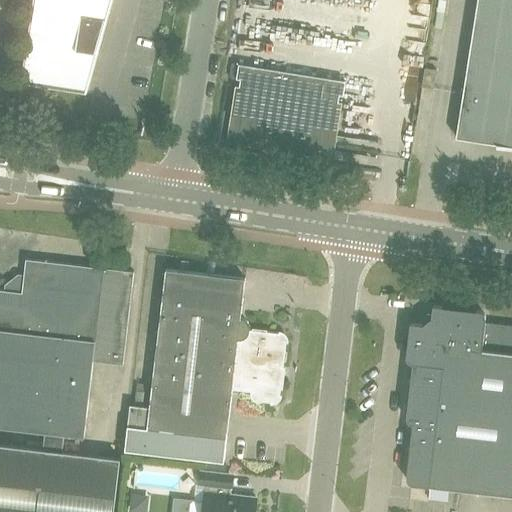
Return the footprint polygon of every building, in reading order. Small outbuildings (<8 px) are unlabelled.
[(32,0),(20,82),(22,82),(87,92),(112,0),(32,0)] [(511,0),(477,0),(456,137),(511,146),(511,0)] [(236,85),(227,142),(324,157),(325,153),(331,148),(335,149),(342,102),(338,102),(340,95),(343,95),(346,81),(239,64),(237,78),(241,79),(240,86),(236,85)] [(434,88),(437,69),(425,68),(422,87),(434,88)] [(0,427),(45,433),(65,435),(84,437),(93,359),(123,363),(134,271),(26,258),(24,278),(18,277),(9,285),(8,290),(0,289),(0,427)] [(232,389),(252,391),(252,392),(253,394),(253,395),(254,397),(255,398),(256,399),(257,400),(258,400),(260,401),(271,402),(272,402),(274,402),(275,401),(276,401),(278,400),(279,398),(279,397),(280,396),(280,395),(281,388),(281,387),(281,386),(280,386),(279,385),(278,384),(277,384),(279,370),(283,371),(286,342),(286,341),(286,339),(286,338),(285,336),(284,335),(283,334),(281,334),(280,333),(250,329),(250,328),(250,326),(249,324),(249,323),(248,321),(246,320),(245,319),(244,318),(242,318),(241,318),(246,278),(166,269),(164,289),(147,428),(127,425),(124,450),(224,461),(232,389)] [(413,485),(511,496),(511,325),(485,322),(486,317),(486,316),(485,314),(484,313),(483,312),(482,311),(481,311),(480,310),(433,305),(432,317),(423,324),(410,323),(406,356),(407,357),(407,359),(408,360),(408,361),(409,362),(411,362),(412,363),(413,363),(407,416),(407,417),(407,419),(408,420),(409,421),(410,422),(411,423),(412,423),(413,423),(407,477),(407,479),(407,480),(408,482),(409,483),(410,484),(411,484),(412,485),(413,485)] [(43,449),(35,511),(114,511),(121,458),(63,451),(65,435),(45,433),(43,449)] [(0,511),(35,511),(43,449),(0,443),(0,511)] [(254,511),(256,497),(227,493),(227,488),(232,488),(234,474),(201,470),(200,484),(206,485),(205,501),(193,500),(189,502),(188,511),(254,511)]
